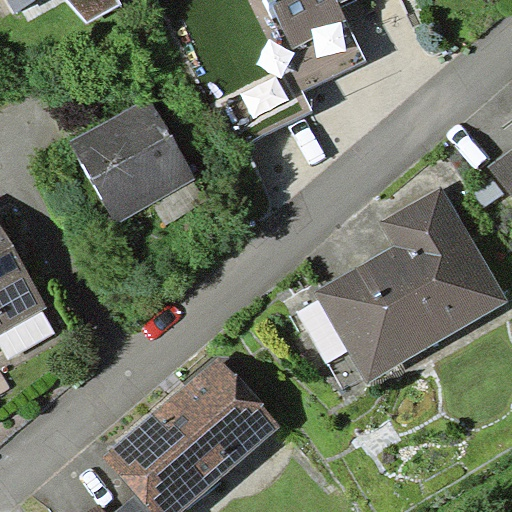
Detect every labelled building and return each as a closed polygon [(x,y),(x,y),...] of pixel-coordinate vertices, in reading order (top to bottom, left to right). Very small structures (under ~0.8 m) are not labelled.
[(7,0),(19,19),(53,0),(7,0)] [(280,0),(306,52),(355,28),(348,12),(371,0),(280,0)] [(160,109),(82,151),(124,227),(201,185),(160,109)] [(405,254),(332,295),(384,386),(511,314),(511,305),(448,194),(390,227),(405,254)] [(0,211),(0,346),(57,316),(0,211)] [(234,365),(117,463),(158,511),(202,511),(294,436),(234,365)]
